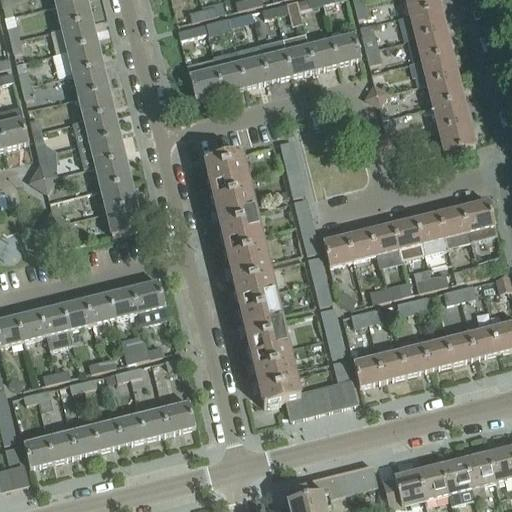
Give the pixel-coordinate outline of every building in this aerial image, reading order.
[(11,9),(9,0),(0,0),(3,11),(11,9)] [(86,3),(85,0),(54,0),(57,10),(86,3)] [(260,0),(248,3),(250,11),(262,8),(260,0)] [(363,0),(352,0),(354,8),(365,6),(363,0)] [(440,11),(437,0),(404,0),(409,19),(440,11)] [(322,8),(320,1),(308,4),(310,11),(322,8)] [(91,26),(86,3),(57,10),(62,33),(91,26)] [(250,11),(248,3),(236,6),(238,14),(250,11)] [(369,20),(365,6),(354,8),(358,23),(369,20)] [(288,16),(287,9),(275,12),(277,20),(288,16)] [(446,34),(440,11),(409,19),(415,42),(446,34)] [(214,12),(202,15),(204,23),(216,19),(214,12)] [(277,20),(275,12),(262,15),(265,23),(277,20)] [(204,23),(202,15),(190,18),(192,26),(204,23)] [(243,28),(241,21),(229,24),(231,31),(243,28)] [(231,31),(229,24),(217,27),(219,34),(231,31)] [(97,49),(91,26),(62,33),(68,56),(97,49)] [(207,37),(205,30),(179,36),(181,44),(207,37)] [(16,32),(8,33),(11,45),(19,44),(16,32)] [(452,57),(446,34),(415,42),(421,65),(452,57)] [(374,38),(362,41),(366,55),(377,52),(374,38)] [(361,64),(355,39),(331,45),(337,70),(361,64)] [(19,44),(11,45),(14,57),(22,56),(19,44)] [(337,70),(331,45),(308,51),(314,75),(337,70)] [(103,72),(97,49),(68,56),(73,79),(103,72)] [(314,75),(308,51),(285,56),(291,81),(314,75)] [(380,66),(377,52),(366,55),(369,69),(380,66)] [(236,56),(213,62),(213,64),(215,74),(222,98),(245,93),(239,68),(236,56)] [(291,81),(285,56),(262,62),(268,87),(291,81)] [(458,80),(452,57),(421,65),(426,88),(458,80)] [(268,87),(262,62),(239,68),(245,93),(268,87)] [(0,73),(10,71),(8,63),(0,65),(0,73)] [(213,64),(187,70),(189,80),(195,105),(222,98),(215,74),(213,64)] [(108,95),(103,72),(73,79),(79,102),(108,95)] [(11,78),(0,80),(0,89),(14,86),(13,85),(11,78)] [(27,78),(19,80),(22,91),(30,90),(27,78)] [(463,103),(458,80),(426,88),(432,111),(463,103)] [(33,102),(30,90),(22,91),(25,104),(33,102)] [(387,99),(374,91),(366,104),(387,99)] [(114,117),(108,95),(79,102),(84,125),(114,117)] [(378,112),(387,99),(366,104),(378,112)] [(469,126),(463,103),(432,111),(437,134),(469,126)] [(29,147),(21,112),(1,117),(0,117),(0,131),(5,153),(29,147)] [(120,140),(114,117),(84,125),(89,148),(120,140)] [(38,124),(30,126),(33,137),(41,136),(38,124)] [(475,149),(469,126),(437,134),(443,157),(475,149)] [(44,148),(41,136),(33,137),(36,150),(44,148)] [(398,146),(385,138),(377,151),(398,146)] [(125,163),(120,140),(89,148),(95,171),(125,163)] [(293,146),(280,149),(282,157),(295,154),(293,146)] [(390,159),(398,146),(377,151),(390,159)] [(297,163),(295,154),(282,157),(285,166),(297,163)] [(210,191),(248,182),(242,158),(205,167),(210,191)] [(131,187),(125,163),(95,171),(100,194),(131,187)] [(299,172),(297,163),(285,166),(287,175),(299,172)] [(57,181),(40,171),(30,188),(57,181)] [(301,181),(299,172),(287,175),(289,184),(301,181)] [(47,198),(57,181),(30,188),(47,198)] [(303,190),(301,181),(289,184),(291,193),(303,190)] [(262,240),(248,182),(210,191),(216,215),(211,217),(213,227),(219,225),(224,249),(262,240)] [(137,210),(131,187),(100,194),(106,217),(137,210)] [(305,199),(303,190),(291,193),(293,202),(305,199)] [(308,213),(306,204),(294,207),(296,216),(308,213)] [(489,205),(461,212),(467,237),(468,237),(471,248),(489,243),(498,241),(495,230),(489,205)] [(143,233),(137,210),(106,217),(112,241),(143,233)] [(461,212),(438,217),(444,242),(447,253),(471,248),(468,237),(467,237),(461,212)] [(310,222),(308,213),(296,216),(299,224),(310,222)] [(69,227),(51,216),(41,233),(69,227)] [(438,217),(415,223),(421,248),(424,259),(447,253),(444,242),(438,217)] [(312,231),(310,222),(299,224),(301,233),(312,231)] [(415,223),(392,229),(398,254),(401,264),(424,259),(421,248),(415,223)] [(58,244),(69,227),(41,233),(58,244)] [(392,229),(369,234),(376,259),(379,273),(402,267),(401,264),(398,254),(392,229)] [(315,239),(312,231),(301,233),(303,242),(315,239)] [(376,259),(369,234),(346,240),(353,265),(376,259)] [(317,248),(315,239),(303,242),(305,251),(317,248)] [(275,297),(262,240),(224,249),(230,272),(224,274),(227,284),(232,282),(238,306),(275,297)] [(353,265),(346,240),(323,246),(329,271),(353,265)] [(319,257),(317,248),(305,251),(307,260),(319,257)] [(322,269),(320,262),(308,264),(310,272),(322,269)] [(490,267),(476,271),(479,282),(493,278),(490,267)] [(324,277),(322,269),(310,272),(312,280),(324,277)] [(479,282),(476,271),(462,274),(465,285),(479,282)] [(326,285),(324,277),(312,280),(314,288),(326,285)] [(444,279),(430,282),(433,293),(447,290),(444,279)] [(433,293),(430,282),(416,286),(419,297),(433,293)] [(511,295),(508,282),(497,285),(500,298),(511,295)] [(328,293),(326,285),(314,288),(316,295),(328,293)] [(159,287),(133,294),(138,318),(141,330),(168,323),(159,287)] [(398,290),(384,293),(387,305),(401,301),(398,290)] [(475,302),(472,291),(458,294),(460,305),(475,302)] [(329,300),(328,293),(316,295),(318,303),(329,300)] [(387,305),(384,293),(370,297),(373,308),(387,305)] [(138,318),(133,294),(109,299),(115,324),(138,318)] [(460,305),(458,294),(444,298),(447,309),(460,305)] [(344,296),(338,305),(350,314),(356,304),(344,296)] [(289,353),(275,297),(238,306),(244,329),(238,331),(240,340),(246,339),(251,363),(289,353)] [(115,324),(109,299),(86,305),(92,329),(115,324)] [(331,308),(329,300),(318,303),(320,311),(331,308)] [(429,313),(426,302),(412,306),(415,317),(429,313)] [(92,329),(86,305),(63,310),(69,335),(92,329)] [(415,317),(412,306),(398,309),(401,320),(415,317)] [(63,310),(40,316),(46,341),(49,355),(72,349),(69,335),(63,310)] [(335,321),(333,313),(321,316),(323,324),(335,321)] [(382,325),(380,313),(366,317),(368,328),(382,325)] [(46,341),(40,316),(16,322),(22,346),(46,341)] [(368,328),(366,317),(352,320),(354,331),(368,328)] [(336,329),(335,321),(323,324),(325,332),(336,329)] [(0,351),(22,346),(16,322),(0,325),(0,351)] [(511,354),(511,327),(492,333),(498,357),(511,354)] [(338,337),(336,329),(325,332),(327,340),(338,337)] [(498,357),(492,333),(469,338),(475,363),(498,357)] [(340,345),(338,337),(327,340),(329,347),(340,345)] [(475,363),(469,338),(446,344),(452,369),(475,363)] [(452,369),(446,344),(423,350),(429,375),(452,369)] [(342,352),(340,345),(329,347),(330,355),(342,352)] [(429,375),(423,350),(400,356),(406,380),(429,375)] [(160,352),(147,355),(149,363),(162,360),(160,352)] [(344,360),(342,352),(330,355),(332,363),(344,360)] [(300,398),(289,353),(251,363),(257,386),(252,388),(254,397),(259,396),(263,412),(286,406),(299,403),(298,398),(300,398)] [(149,363),(147,355),(134,358),(136,366),(149,363)] [(126,369),(123,356),(113,359),(114,363),(101,367),(103,374),(126,369)] [(406,380),(400,356),(377,361),(382,386),(406,380)] [(382,386),(377,361),(353,367),(359,392),(382,386)] [(180,370),(178,363),(166,366),(168,373),(180,370)] [(346,365),(345,365),(334,368),(339,388),(337,389),(343,413),(356,409),(346,365)] [(103,374),(101,367),(90,370),(91,377),(103,374)] [(140,372),(128,375),(130,383),(142,379),(140,372)] [(68,374),(55,377),(58,386),(70,383),(68,374)] [(130,383),(128,375),(116,378),(118,386),(130,383)] [(58,386),(55,377),(43,380),(45,389),(58,386)] [(13,381),(9,388),(8,389),(20,396),(25,388),(13,381)] [(97,392),(95,384),(95,383),(82,386),(84,395),(97,392)] [(84,395),(82,386),(69,389),(71,398),(84,395)] [(343,413),(337,389),(324,392),(330,416),(343,413)] [(330,416),(324,392),(311,395),(317,419),(330,416)] [(49,394),(36,397),(38,406),(39,406),(41,415),(52,412),(50,403),(51,403),(49,394)] [(317,419),(311,395),(300,398),(298,398),(299,403),(304,422),(317,419)] [(38,406),(36,397),(23,401),(25,409),(38,406)] [(304,422),(299,403),(286,406),(290,426),(304,422)] [(195,433),(189,408),(161,415),(168,440),(195,433)] [(0,422),(10,421),(8,412),(0,413),(0,422)] [(168,440),(161,415),(139,421),(145,445),(168,440)] [(12,429),(10,421),(0,422),(0,431),(0,432),(12,429)] [(145,445),(139,421),(115,426),(121,451),(145,445)] [(121,451),(115,426),(93,432),(99,457),(121,451)] [(14,438),(12,429),(0,432),(2,441),(14,438)] [(99,457),(93,432),(70,437),(76,462),(99,457)] [(76,462),(70,437),(47,443),(53,468),(76,462)] [(16,446),(14,438),(2,441),(4,449),(16,446)] [(53,468),(47,443),(23,449),(29,474),(53,468)] [(6,455),(7,461),(19,459),(18,452),(6,455)] [(511,483),(511,456),(511,452),(488,458),(495,488),(511,483)] [(495,488),(488,458),(464,464),(474,505),(474,506),(486,503),(483,491),(495,488)] [(7,461),(9,468),(21,465),(19,459),(7,461)] [(474,505),(464,464),(441,470),(448,498),(451,511),(474,505)] [(9,468),(11,474),(22,471),(21,465),(9,468)] [(448,498),(441,470),(418,475),(425,504),(448,498)] [(0,476),(0,497),(0,498),(14,495),(27,492),(27,490),(22,471),(11,474),(9,475),(0,476)] [(377,491),(372,471),(358,474),(363,495),(377,491)] [(363,495),(358,474),(344,477),(349,498),(363,495)] [(393,511),(425,504),(418,475),(393,481),(394,483),(381,486),(387,511),(393,511)] [(349,498),(344,477),(330,481),(335,501),(349,498)] [(335,501),(330,481),(316,484),(320,502),(327,500),(328,503),(335,501)] [(320,502),(316,484),(302,487),(304,494),(288,498),(291,509),(320,502)] [(330,511),(328,503),(327,500),(320,502),(291,509),(286,510),(287,511),(330,511)]
